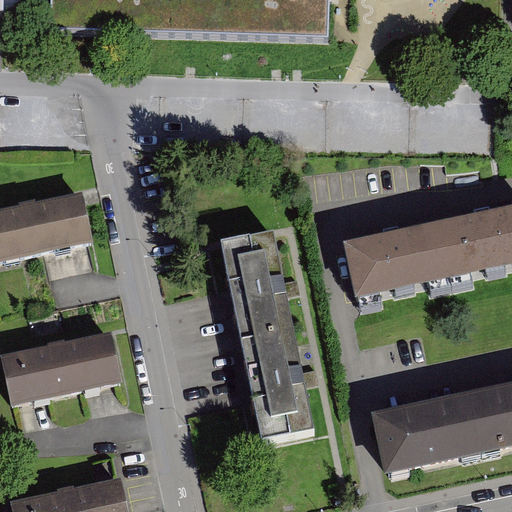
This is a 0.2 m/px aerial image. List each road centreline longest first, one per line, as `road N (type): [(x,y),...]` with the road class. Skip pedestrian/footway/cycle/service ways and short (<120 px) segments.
road 1 (residential): [(181,511),(103,86)]
road 2 (residential): [(103,86),(487,95)]
